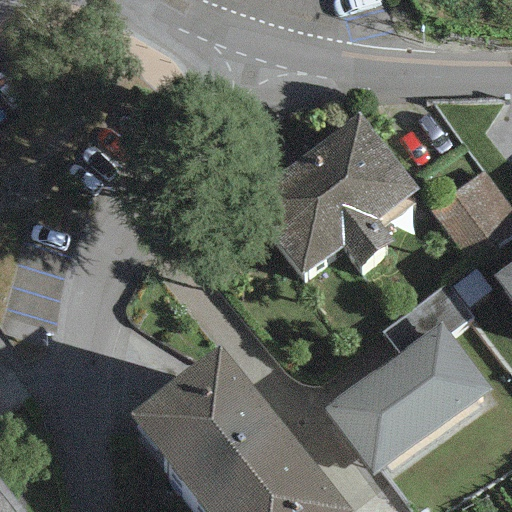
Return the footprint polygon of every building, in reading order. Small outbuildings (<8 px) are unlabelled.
[(357,111),(241,200),(302,278),(344,246),(361,268),(393,243),(383,230),(412,207),(406,198),(418,189),(357,111)] [(511,235),(511,211),(482,171),(429,210),(469,266),(511,235)] [(511,261),(493,276),(511,302),(511,261)] [(382,333),(398,354),(440,322),(449,333),(470,317),(446,285),(382,333)] [(398,354),(323,408),(374,477),(491,391),(449,333),(440,322),(398,354)] [(348,511),(221,346),(131,415),(205,511),(348,511)] [(25,511),(0,479),(0,511),(25,511)]
